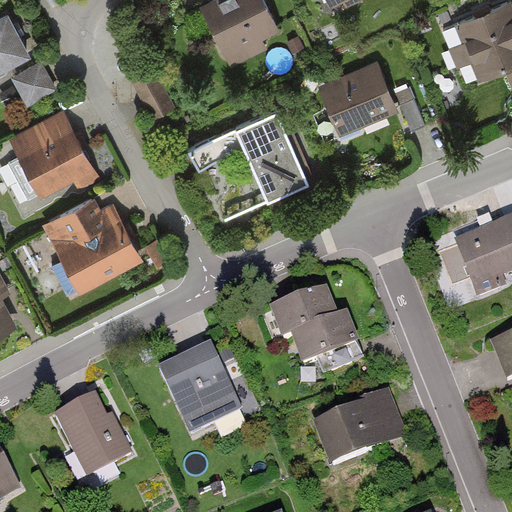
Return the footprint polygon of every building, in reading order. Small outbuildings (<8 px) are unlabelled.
[(217,0),(205,6),(228,57),(283,32),(267,0),(217,0)] [(331,0),(340,15),(370,0),(331,0)] [(511,81),(511,1),(445,29),(470,89),(509,74),(511,81)] [(14,15),(0,22),(0,76),(36,59),(14,15)] [(154,65),(131,77),(152,119),(175,108),(154,65)] [(322,90),(343,138),(401,114),(380,65),(322,90)] [(423,120),(410,88),(396,94),(409,125),(423,120)] [(189,147),(200,167),(246,148),(268,200),(310,182),(278,108),(189,147)] [(94,173),(62,113),(12,139),(44,199),(94,173)] [(93,199),(62,216),(68,227),(56,233),(68,256),(52,264),(69,295),(142,256),(113,202),(99,210),(93,199)] [(511,280),(511,223),(460,245),(479,294),(511,280)] [(0,328),(12,322),(0,300),(0,295),(8,291),(0,275),(0,328)] [(284,309),(274,313),(287,345),(296,341),(306,365),(358,344),(350,326),(347,320),(339,323),(326,292),(284,309)] [(511,340),(496,346),(510,385),(511,384),(511,340)] [(216,348),(160,373),(192,443),(248,419),(216,348)] [(104,397),(58,420),(89,482),(136,458),(104,397)] [(317,431),(333,471),(409,440),(393,400),(317,431)] [(0,451),(0,498),(21,486),(1,452),(0,451)]
